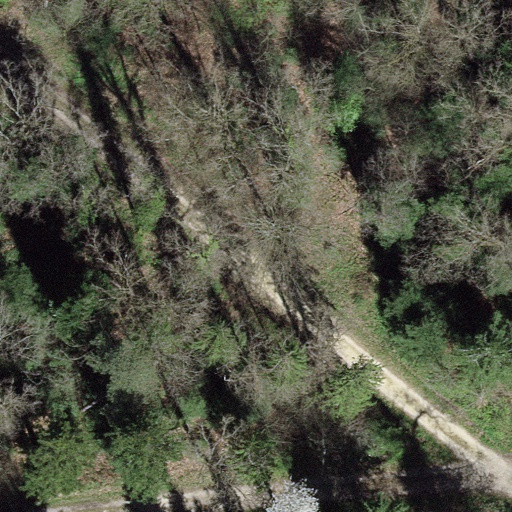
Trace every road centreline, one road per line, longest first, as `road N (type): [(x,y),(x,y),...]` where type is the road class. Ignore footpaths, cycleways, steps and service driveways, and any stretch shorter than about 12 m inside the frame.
road 1 (track): [(511,468),(0,39)]
road 2 (track): [(184,511),(511,482)]
